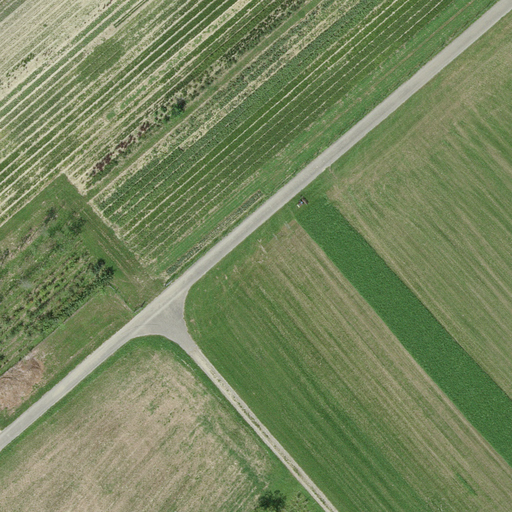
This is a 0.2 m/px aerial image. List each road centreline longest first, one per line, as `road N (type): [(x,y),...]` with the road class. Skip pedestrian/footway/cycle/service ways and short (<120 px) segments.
road 1 (track): [(511,4),(0,442)]
road 2 (track): [(332,511),(156,308)]
